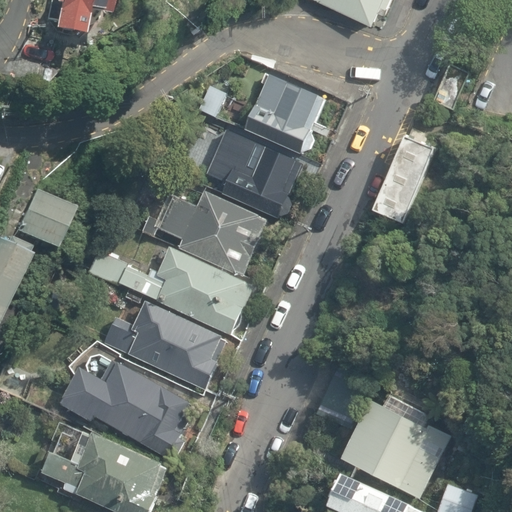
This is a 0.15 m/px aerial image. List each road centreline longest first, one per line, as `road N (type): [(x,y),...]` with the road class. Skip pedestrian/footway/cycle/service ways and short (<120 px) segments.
road 1 (residential): [(409,71),(212,511)]
road 2 (residential): [(409,71),(324,41),(260,35),(71,127),(0,125)]
